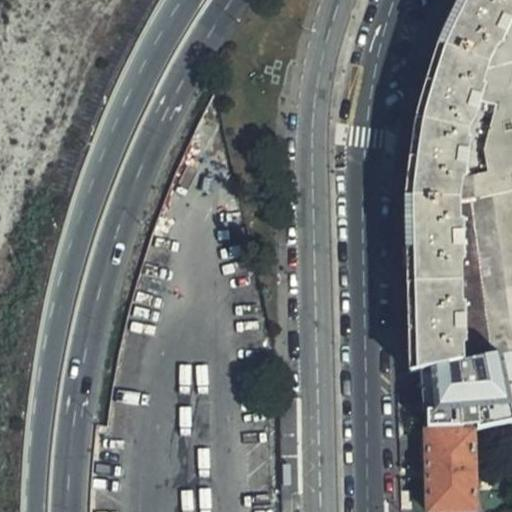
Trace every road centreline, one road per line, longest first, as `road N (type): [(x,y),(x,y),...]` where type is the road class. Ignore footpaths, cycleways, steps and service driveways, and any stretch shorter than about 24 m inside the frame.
road 1 (primary): [(65,511),(96,286),(158,129),(235,0)]
road 2 (primary): [(186,0),(125,109),(68,279),(35,511)]
road 3 (secondary): [(366,511),(359,181),(395,0)]
road 4 (secondary): [(345,0),(317,125),(321,511)]
road 5 (unknown): [(187,272),(219,339),(232,420),(233,511)]
road 6 (unknown): [(160,511),(187,272)]
